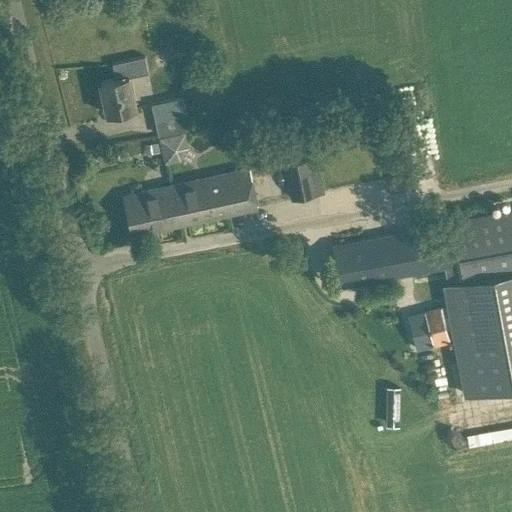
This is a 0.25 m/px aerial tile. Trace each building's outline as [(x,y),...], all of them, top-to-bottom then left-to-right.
[(204,42),(195,44),(198,53),(206,51),(204,42)] [(107,113),(136,106),(129,75),(148,71),(144,55),(125,59),(112,62),(116,77),(100,81),(107,113)] [(157,134),(189,127),(182,96),(151,103),(157,134)] [(155,140),(145,142),(146,149),(156,147),(155,140)] [(292,197),(324,190),(317,158),(286,164),(292,197)] [(134,232),(258,205),(250,167),(160,187),(141,191),(142,197),(127,200),(134,232)] [(447,303),(453,339),(464,396),(511,386),(511,212),(451,223),(446,224),(333,245),(334,247),(336,261),(341,284),(384,276),(411,271),(444,265),(448,282),(443,283),(447,303)] [(334,247),(321,249),(324,263),(336,261),(334,247)] [(433,344),(453,339),(447,303),(424,309),(428,324),(433,344)] [(511,425),(470,434),(472,444),(511,436),(511,425)]
